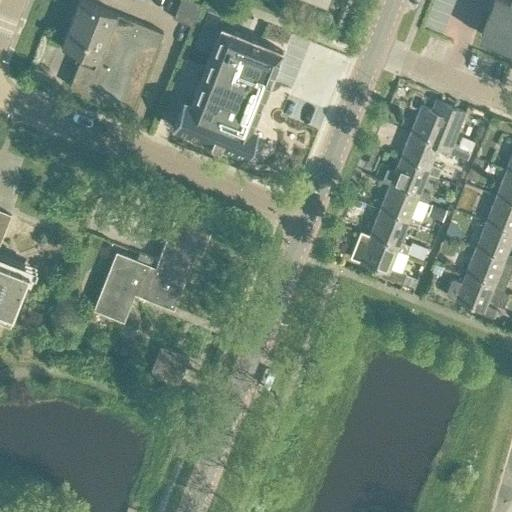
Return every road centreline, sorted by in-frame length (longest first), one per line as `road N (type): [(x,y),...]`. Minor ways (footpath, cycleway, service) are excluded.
road 1 (residential): [(0,94),(306,216)]
road 2 (tertiary): [(306,216),(189,511)]
road 3 (tertiary): [(374,47),(306,216)]
road 4 (residential): [(511,101),(374,47)]
